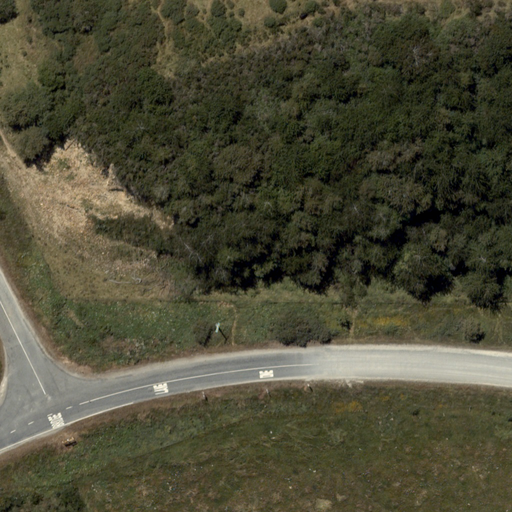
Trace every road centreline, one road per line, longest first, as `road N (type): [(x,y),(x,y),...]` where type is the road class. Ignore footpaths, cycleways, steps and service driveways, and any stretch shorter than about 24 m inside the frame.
road 1 (unclassified): [(52,412),(127,390),(269,367),(511,372)]
road 2 (unclassified): [(52,412),(0,301)]
